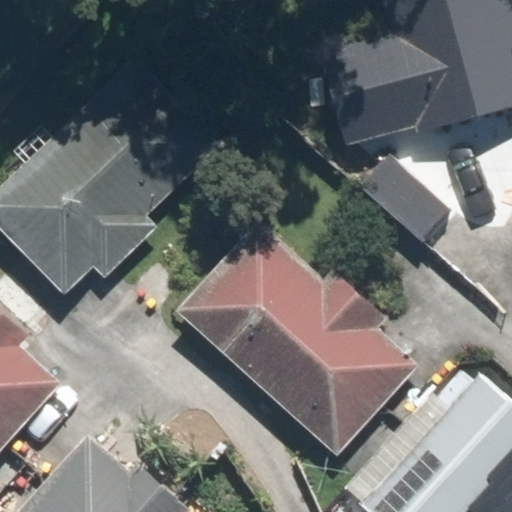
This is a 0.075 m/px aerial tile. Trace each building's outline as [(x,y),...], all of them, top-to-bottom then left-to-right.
[(342,148),(413,129),(415,134),(511,107),(511,14),(508,0),(378,0),(388,37),(317,57),(342,148)] [(129,61),(0,188),(0,235),(63,299),(91,271),(101,280),(153,228),(144,218),(215,147),(129,61)] [(386,156),(357,188),(420,242),(448,210),(386,156)] [(255,226),(174,316),(336,459),(416,369),(374,331),(382,322),(328,274),(320,283),(255,226)] [(0,450),(58,385),(17,349),(25,340),(0,318),(0,450)] [(359,508),(363,511),(464,511),(511,461),(511,408),(480,378),(359,508)] [(84,436),(16,511),(184,511),(131,465),(125,472),(84,436)]
